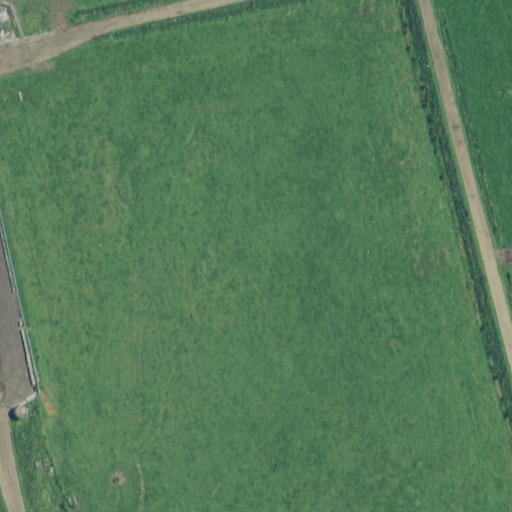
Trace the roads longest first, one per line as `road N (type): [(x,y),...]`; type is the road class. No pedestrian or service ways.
road 1 (track): [(511,378),(415,0)]
road 2 (track): [(228,0),(0,57)]
